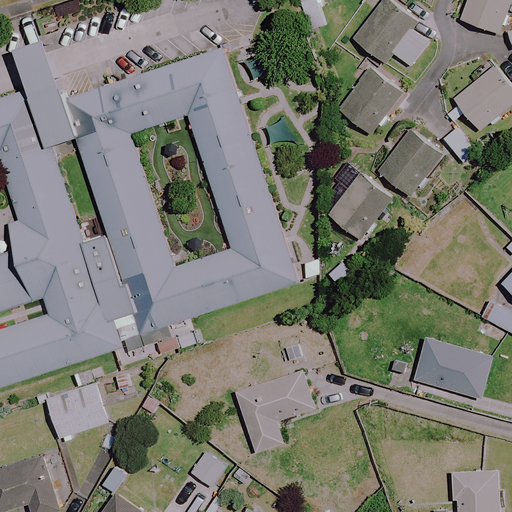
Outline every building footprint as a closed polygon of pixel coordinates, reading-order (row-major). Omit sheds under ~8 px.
[(297,0),(305,26),(323,21),(318,7),(324,5),(322,0),(297,0)] [(435,36),(389,0),(385,0),(354,40),(386,66),(395,55),(411,68),(435,36)] [(511,2),(511,0),(468,0),(460,20),(498,36),(511,2)] [(0,330),(0,379),(179,324),(199,318),(303,285),(226,40),(68,90),(63,74),(0,92),(0,305),(30,296),(37,319),(3,329),(0,330)] [(511,106),(511,87),(495,67),(455,101),(480,132),(511,106)] [(387,82),(373,70),(340,111),(372,137),(410,91),(392,76),(387,82)] [(477,153),(458,129),(444,140),(463,164),(477,153)] [(443,157),(410,132),(378,172),(411,198),(443,157)] [(394,200),(362,175),(331,216),(363,241),(394,200)] [(511,274),(503,285),(511,293),(511,274)] [(511,312),(497,304),(488,322),(511,335),(511,312)] [(480,411),(484,397),(496,356),(428,337),(417,378),(405,375),(401,390),(413,393),(480,411)] [(304,340),(284,347),(290,361),(309,354),(322,350),(319,340),(306,345),(304,340)] [(318,409),(305,371),(237,394),(257,454),(285,444),(278,422),(318,409)] [(95,382),(47,399),(61,439),(110,422),(95,382)] [(227,468),(206,453),(192,473),(212,488),(227,468)] [(61,511),(44,456),(0,469),(0,511),(7,511),(31,506),(32,511),(61,511)] [(501,511),(500,470),(453,472),(454,506),(458,505),(458,511),(501,511)] [(143,511),(119,494),(106,511),(143,511)]
